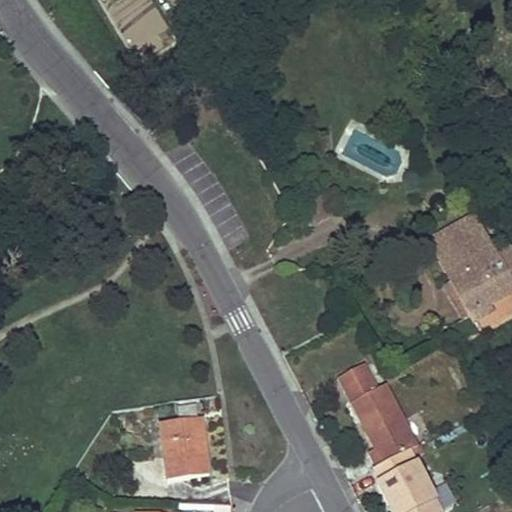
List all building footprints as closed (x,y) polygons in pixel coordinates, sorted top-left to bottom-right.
[(333,199),(327,188),(320,191),(326,202),(333,199)] [(332,215),(326,202),(320,191),(305,199),(315,219),(315,223),(332,215)] [(437,256),(480,233),(472,219),(430,243),(437,256)] [(511,263),(501,270),(495,259),(480,233),(437,256),(452,283),(470,317),(486,307),(511,293),(511,263)] [(511,263),(511,255),(509,251),(495,259),(501,270),(511,263)] [(470,317),(452,283),(446,286),(465,319),(470,317)] [(490,314),(486,307),(470,317),(474,323),(490,314)] [(417,447),(385,386),(377,390),(364,365),(338,380),(360,422),(363,421),(370,435),(368,437),(375,451),(368,454),(376,470),(408,453),(407,452),(417,447)] [(209,477),(201,420),(159,426),(167,483),(209,477)] [(370,435),(363,421),(360,422),(368,437),(370,435)] [(411,460),(424,453),(420,447),(408,454),(411,460)] [(438,511),(411,460),(408,454),(408,453),(376,470),(374,471),(381,485),(378,486),(391,511),(438,511)]
